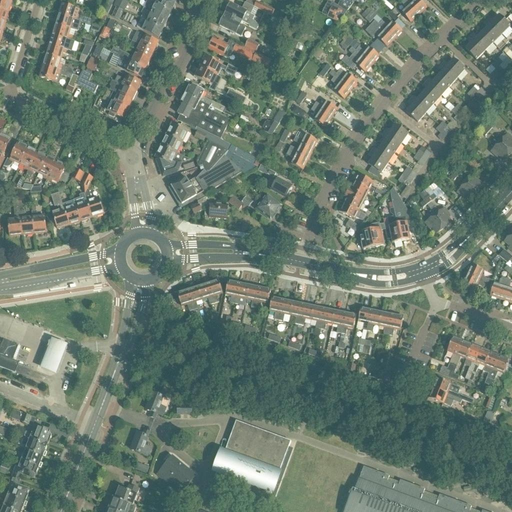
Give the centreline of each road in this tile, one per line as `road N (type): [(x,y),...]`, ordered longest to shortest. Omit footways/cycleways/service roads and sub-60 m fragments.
road 1 (residential): [(301,261),(350,147),(403,74),(476,0)]
road 2 (residential): [(206,0),(131,162)]
road 3 (tertiary): [(94,425),(141,284)]
road 4 (residential): [(131,162),(8,95)]
road 5 (tertiary): [(301,261),(168,255)]
road 6 (tertiary): [(428,271),(366,280),(301,261)]
road 7 (tertiary): [(0,282),(119,261)]
